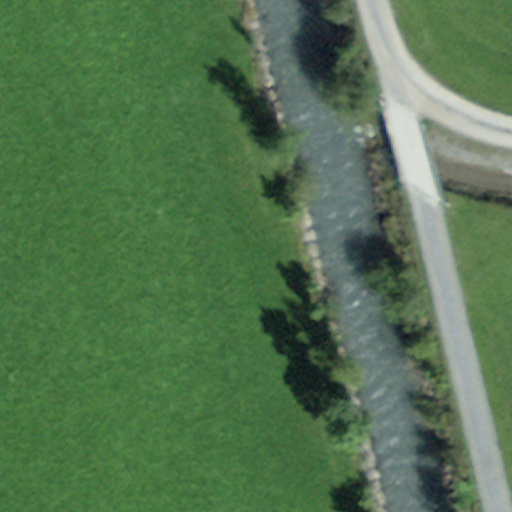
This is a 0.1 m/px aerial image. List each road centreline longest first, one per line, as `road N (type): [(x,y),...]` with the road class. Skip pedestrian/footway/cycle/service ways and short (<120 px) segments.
road 1 (track): [(375,0),(502,511)]
road 2 (track): [(511,123),(396,84)]
